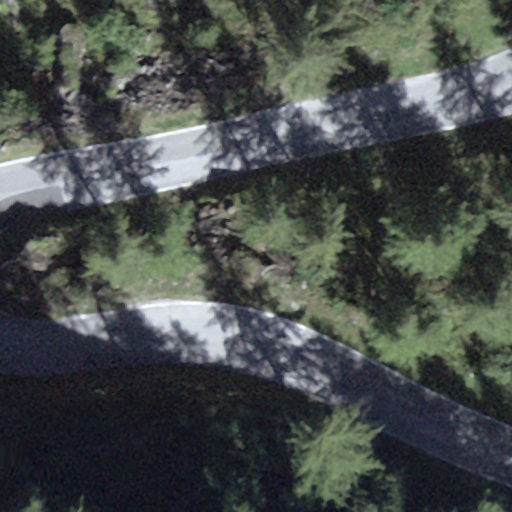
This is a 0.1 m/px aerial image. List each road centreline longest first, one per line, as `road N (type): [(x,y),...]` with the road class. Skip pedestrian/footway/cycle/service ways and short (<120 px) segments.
road 1 (tertiary): [(511,454),(306,358),(235,334),(128,335),(49,348),(0,342)]
road 2 (tertiary): [(0,195),(511,79)]
